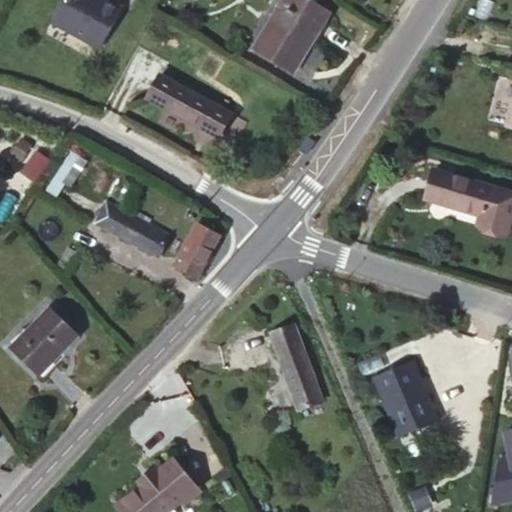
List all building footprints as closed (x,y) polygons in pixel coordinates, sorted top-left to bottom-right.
[(103,0),(103,1),(100,0),(66,0),(54,23),(101,48),(123,9),(105,0),(103,0)] [(309,46),(330,12),(309,0),(283,0),(253,49),(288,70),(305,43),(309,46)] [(218,137),(231,114),(160,75),(147,98),(218,137)] [(22,159),(31,145),(21,139),(12,154),(22,159)] [(50,159),(38,150),(24,171),(37,179),(50,159)] [(64,200),(86,160),(69,151),(47,191),(64,200)] [(511,214),(511,192),(434,169),(426,198),(481,215),(478,224),(507,233),(511,214)] [(159,256),(170,235),(106,201),(95,222),(159,256)] [(175,265),(197,277),(219,235),(197,224),(175,265)] [(40,374),(78,334),(51,308),(12,347),(40,374)] [(276,348),(300,339),(295,325),(271,334),(276,348)] [(298,410),(322,401),(300,339),(276,348),(298,410)] [(413,360),(373,377),(398,437),(438,420),(413,360)] [(141,485),(116,506),(120,511),(167,511),(182,500),(185,504),(201,491),(173,458),(157,472),(153,468),(138,481),(141,485)] [(424,488),(410,494),(417,510),(431,505),(424,488)]
